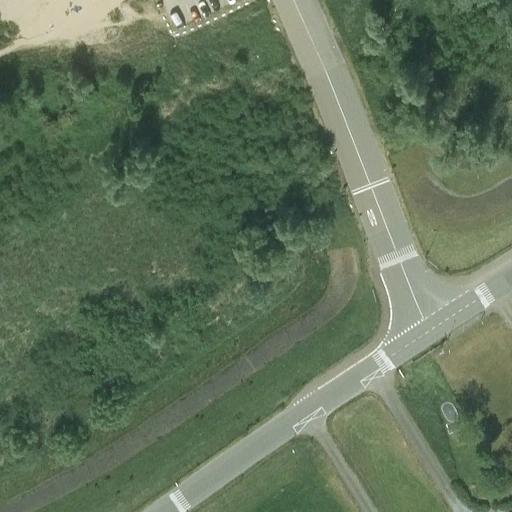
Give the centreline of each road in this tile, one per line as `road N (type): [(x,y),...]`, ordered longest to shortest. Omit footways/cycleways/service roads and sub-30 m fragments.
road 1 (secondary): [(427,331),(293,0)]
road 2 (secondary): [(427,331),(167,511)]
